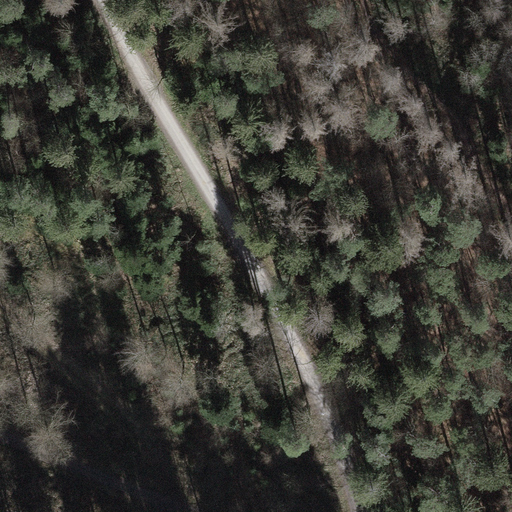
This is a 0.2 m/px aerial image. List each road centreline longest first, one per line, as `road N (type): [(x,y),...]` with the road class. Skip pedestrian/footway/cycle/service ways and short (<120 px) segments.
road 1 (track): [(359,511),(342,451),(275,300),(100,0)]
road 2 (track): [(178,511),(0,433)]
